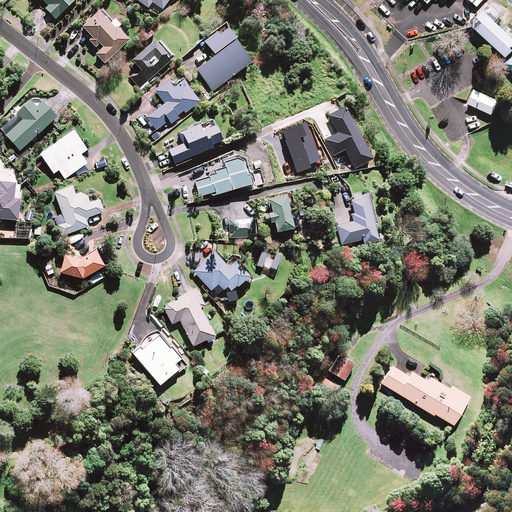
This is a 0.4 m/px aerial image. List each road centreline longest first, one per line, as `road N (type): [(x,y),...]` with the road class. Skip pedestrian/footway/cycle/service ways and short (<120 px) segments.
road 1 (secondary): [(511,215),(440,171),(409,136),(359,49),(308,0)]
road 2 (residential): [(149,195),(108,118),(39,59)]
road 3 (residential): [(149,195),(140,254),(155,259),(169,249),(155,203)]
